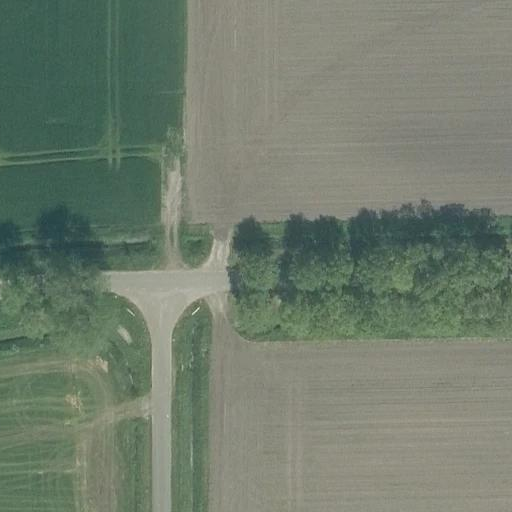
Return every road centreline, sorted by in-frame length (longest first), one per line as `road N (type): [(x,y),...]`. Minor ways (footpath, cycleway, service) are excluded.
road 1 (unclassified): [(511,275),(158,283)]
road 2 (unclassified): [(0,292),(158,283)]
